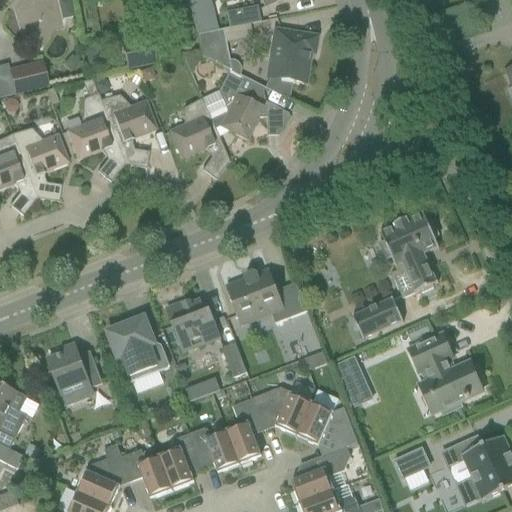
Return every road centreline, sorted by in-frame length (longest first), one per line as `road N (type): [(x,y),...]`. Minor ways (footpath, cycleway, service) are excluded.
road 1 (unclassified): [(511,309),(445,164),(372,116)]
road 2 (residential): [(0,246),(164,188),(178,197),(198,245)]
road 3 (tertiary): [(198,245),(287,209),(317,187),(372,116)]
road 4 (tertiary): [(0,322),(198,245)]
